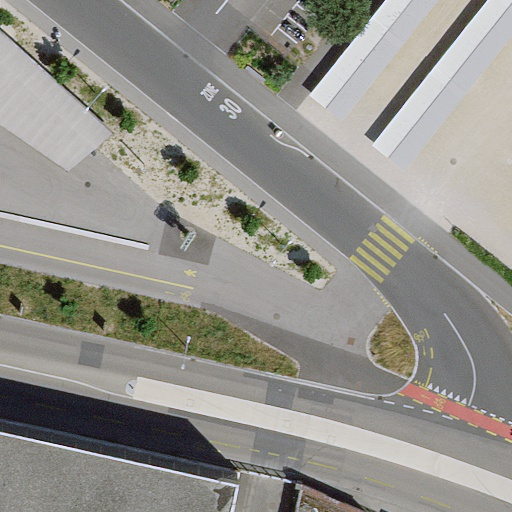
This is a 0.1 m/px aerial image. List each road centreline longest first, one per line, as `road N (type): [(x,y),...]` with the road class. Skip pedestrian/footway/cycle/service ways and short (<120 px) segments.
road 1 (residential): [(452,471),(474,393),(472,367),(435,302),(327,202),(79,0)]
road 2 (tertiary): [(0,364),(452,471)]
